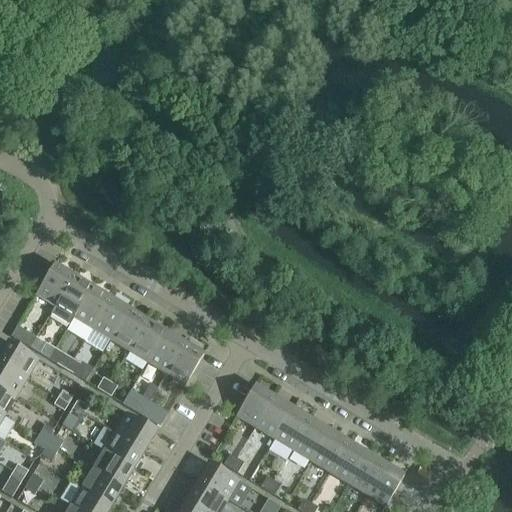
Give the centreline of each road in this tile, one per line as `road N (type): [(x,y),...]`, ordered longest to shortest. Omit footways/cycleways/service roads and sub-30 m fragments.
road 1 (residential): [(422,511),(449,467),(247,342)]
road 2 (residential): [(247,342),(44,220)]
road 3 (residential): [(145,511),(247,342)]
